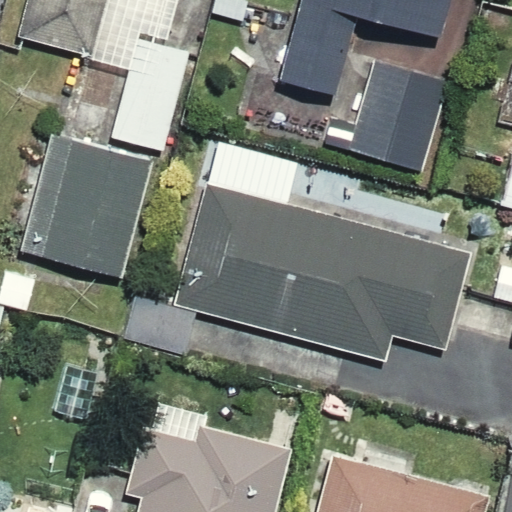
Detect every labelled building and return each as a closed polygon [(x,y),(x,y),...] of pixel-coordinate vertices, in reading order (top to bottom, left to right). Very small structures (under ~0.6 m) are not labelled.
[(14,0),(7,33),(77,48),(87,0),(14,0)] [(423,29),(430,0),(278,0),(259,71),(327,90),(350,9),(423,29)] [(160,145),(179,44),(115,32),(96,133),(160,145)] [(443,74),(363,51),(336,145),(416,168),(443,74)] [(108,274),(138,149),(36,125),(6,250),(108,274)] [(511,221),(511,151),(504,149),(488,216),(511,221)] [(196,189),(163,315),(371,368),(379,338),(428,351),(453,255),(196,189)] [(270,511),(285,462),(126,415),(102,497),(126,504),(123,511),(270,511)] [(468,511),(472,496),(315,459),(302,511),(468,511)] [(70,511),(72,507),(14,494),(10,511),(70,511)]
